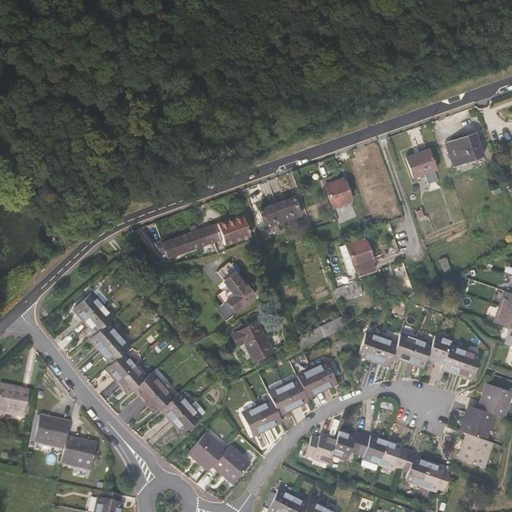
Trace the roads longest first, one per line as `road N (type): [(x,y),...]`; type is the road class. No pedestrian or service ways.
road 1 (residential): [(511,80),(130,223),(18,313)]
road 2 (residential): [(430,401),(392,392),(351,398),(299,426),(268,456),(237,511)]
road 3 (residential): [(18,313),(155,485)]
road 4 (unknown): [(376,128),(418,246)]
